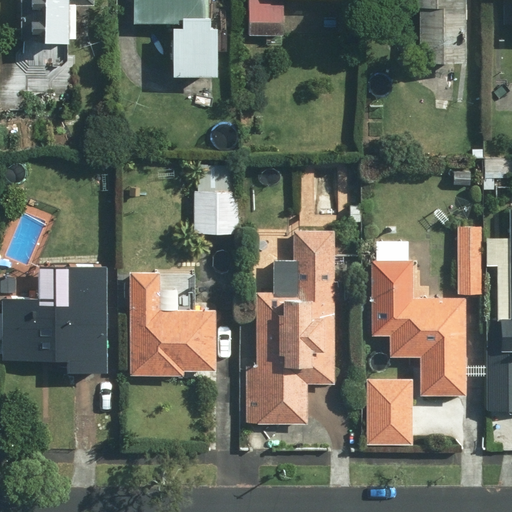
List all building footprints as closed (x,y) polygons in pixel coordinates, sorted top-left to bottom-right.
[(89,0),(19,0),(20,41),(75,40),(74,5),(90,4),(89,0)] [(131,0),(131,22),(203,22),(203,0),(131,0)] [(463,0),(402,0),(403,3),(418,3),(417,60),(461,60),(463,0)] [(240,161),(193,161),(194,234),(241,233),(240,161)] [(496,266),(497,346),(486,346),(487,407),(511,406),(511,209),(508,209),(508,236),(486,237),(486,266),(496,266)] [(480,227),(456,227),(455,293),(479,294),(480,227)] [(256,366),(247,366),(246,422),(306,422),(306,384),(331,384),(331,242),(291,242),(291,294),(256,293),(256,366)] [(390,355),(420,355),(420,393),(462,393),(463,299),(412,298),(412,261),(369,261),(369,332),(391,332),(390,355)] [(104,265),(36,265),(36,298),(0,297),(0,360),(63,361),(63,372),(104,372),(104,265)] [(127,272),(126,372),(211,373),(212,310),(158,310),(158,272),(127,272)] [(415,378),(362,377),(360,444),(413,445),(415,378)]
